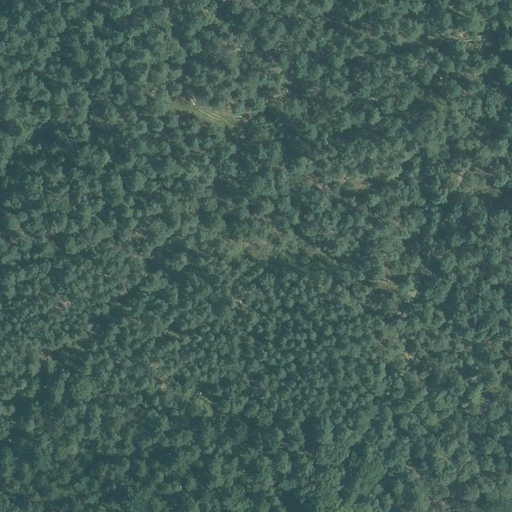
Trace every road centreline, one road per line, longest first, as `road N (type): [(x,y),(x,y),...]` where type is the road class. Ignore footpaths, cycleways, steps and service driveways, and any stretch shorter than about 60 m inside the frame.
road 1 (track): [(164,0),(191,110),(227,121),(235,158),(216,196),(67,357),(0,443)]
road 2 (track): [(320,511),(511,71)]
road 3 (track): [(227,121),(361,56),(511,32)]
